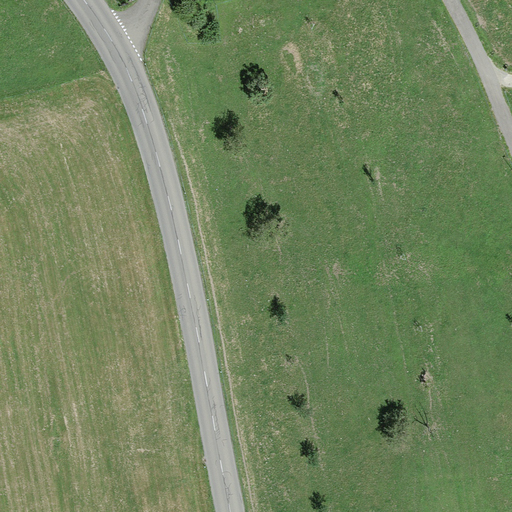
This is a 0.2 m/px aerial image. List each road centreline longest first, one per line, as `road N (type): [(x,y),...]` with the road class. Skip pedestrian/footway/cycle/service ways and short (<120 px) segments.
road 1 (tertiary): [(227,511),(168,206),(132,79),(111,38)]
road 2 (residential): [(449,0),(511,142)]
